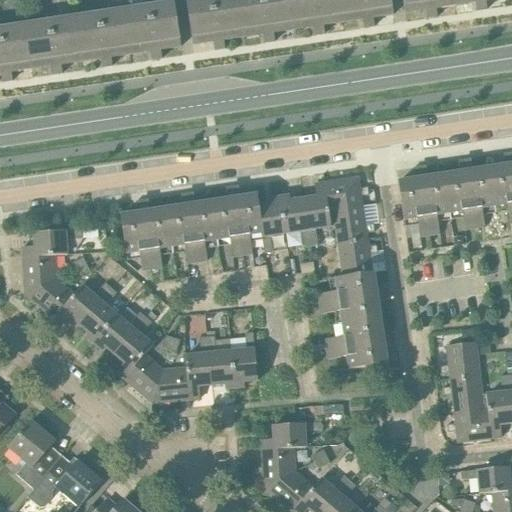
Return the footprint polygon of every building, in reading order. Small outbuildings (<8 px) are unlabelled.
[(13,0),(8,1),(10,10),(22,8),(20,0),(13,0)] [(237,0),(194,0),(186,1),(192,45),(213,42),(214,51),(225,49),(223,41),(243,38),(237,0)] [(237,0),(243,38),(263,35),(264,43),(275,42),(273,33),(293,30),(288,0),(237,0)] [(288,0),(293,30),(313,27),(314,36),(324,34),(323,26),(343,23),(339,0),(288,0)] [(393,15),(390,0),(339,0),(343,23),(363,20),(364,29),(374,27),(373,18),(393,15)] [(454,0),(402,0),(405,14),(425,11),(426,19),(437,17),(436,9),(455,6),(454,0)] [(454,0),(455,6),(475,3),(476,12),(487,10),(485,1),(495,0),(454,0)] [(174,3),(124,11),(131,55),(150,52),(152,61),(162,59),(161,50),(181,47),(174,3)] [(124,11),(74,18),(81,62),(100,59),(102,68),(112,67),(111,58),(131,55),(124,11)] [(74,18),(24,25),(31,70),(51,67),(52,75),(62,74),(61,65),(81,62),(74,18)] [(24,25),(0,29),(0,74),(1,74),(2,83),(12,81),(11,73),(31,70),(24,25)] [(505,166),(489,169),(496,214),(507,212),(509,224),(511,223),(511,153),(503,155),(505,166)] [(496,214),(489,169),(472,171),(471,160),(458,162),(460,173),(446,175),(453,220),(463,219),(465,230),(484,227),(483,216),(496,214)] [(453,220),(446,175),(427,178),(425,167),(413,169),(415,180),(398,182),(405,227),(418,225),(420,237),(440,234),(438,222),(453,220)] [(358,179),(324,184),(329,216),(363,211),(360,197),(369,196),(368,188),(359,189),(358,179)] [(316,198),(303,199),(310,247),(318,245),(315,229),(331,227),(329,216),(324,184),(314,185),(316,198)] [(226,189),(228,200),(212,202),(219,248),(231,246),(233,258),(253,255),(251,243),(263,241),(257,206),(256,196),(240,198),(238,187),(226,189)] [(181,196),(183,207),(166,209),(173,255),(186,252),(188,264),(208,261),(206,250),(219,248),(212,202),(195,205),(193,194),(181,196)] [(302,248),(310,247),(303,199),(290,201),(289,196),(279,198),(285,234),(300,231),(302,248)] [(285,234),(279,198),(270,199),(271,204),(257,206),(263,241),(264,254),(273,252),(270,236),(285,234)] [(136,202),(138,214),(120,216),(127,261),(140,259),(142,271),(163,268),(161,256),(173,255),(166,209),(150,212),(148,200),(136,202)] [(365,226),(363,211),(329,216),(331,227),(335,226),(337,245),(367,240),(366,234),(374,232),(373,225),(365,226)] [(22,248),(23,258),(54,256),(67,256),(66,240),(82,239),(82,231),(65,232),(34,234),(34,248),(22,248)] [(462,236),(453,238),(454,246),(463,245),(462,236)] [(367,240),(337,245),(342,277),(372,273),(369,255),(377,254),(377,253),(376,246),(368,248),(367,240)] [(316,250),(312,254),(313,260),(318,262),(323,258),(322,252),(316,250)] [(385,271),(382,253),(377,253),(377,254),(369,255),(372,273),(385,271)] [(25,296),(55,282),(54,256),(23,258),(25,296)] [(82,259),(71,265),(74,272),(86,266),(82,259)] [(86,266),(74,272),(78,278),(89,272),(86,266)] [(322,314),(333,313),(335,326),(381,319),(378,302),(389,301),(387,288),(376,290),(374,273),(372,273),(342,277),(329,279),(331,293),(319,295),(322,314)] [(54,321),(74,297),(55,282),(25,296),(54,321)] [(80,327),(110,289),(104,284),(94,297),(82,287),(74,297),(54,321),(61,327),(69,317),(80,327)] [(110,289),(80,327),(90,334),(86,338),(93,344),(116,316),(106,308),(117,295),(110,289)] [(116,316),(93,344),(101,351),(104,347),(115,356),(145,319),(139,314),(129,327),(116,316)] [(204,316),(207,338),(214,337),(212,315),(204,316)] [(116,373),(124,380),(144,356),(152,346),(140,337),(151,324),(145,319),(115,356),(124,364),(116,373)] [(342,370),(342,371),(387,365),(385,347),(396,346),(394,334),(383,335),(381,319),(335,326),(337,338),(325,340),(328,360),(347,357),(349,369),(342,370)] [(246,350),(231,352),(235,389),(244,388),(244,383),(258,381),(253,334),(244,335),(246,350)] [(162,348),(169,350),(173,338),(166,336),(162,348)] [(207,338),(211,386),(225,385),(225,390),(235,389),(231,352),(216,353),(214,337),(207,338)] [(180,340),(173,338),(169,350),(176,353),(180,340)] [(211,386),(207,338),(199,339),(200,355),(185,356),(186,369),(189,401),(200,400),(198,387),(211,386)] [(441,375),(449,374),(450,380),(479,377),(476,343),(446,347),(448,366),(440,367),(441,375)] [(162,371),(144,356),(124,380),(152,404),(162,371)] [(152,404),(189,401),(186,369),(162,371),(152,404)] [(500,377),(501,393),(485,395),(487,411),(490,439),(501,438),(500,426),(511,424),(511,417),(507,376),(500,377)] [(452,396),(454,414),(487,411),(485,395),(481,395),(479,377),(450,380),(451,388),(443,389),(444,397),(452,396)] [(0,439),(10,428),(7,426),(13,419),(0,406),(0,439)] [(490,439),(487,411),(454,414),(455,425),(447,426),(448,433),(456,432),(458,443),(490,439)] [(34,491),(44,479),(63,458),(51,448),(55,442),(31,422),(8,448),(27,464),(17,476),(34,491)] [(261,450),(293,449),(305,448),(304,433),(321,432),(321,423),(273,426),(273,440),(261,441),(261,450)] [(294,474),(293,449),(261,450),(264,488),(294,474)] [(315,463),(326,457),(323,451),(311,456),(315,463)] [(329,463),(326,457),(315,463),(318,469),(329,463)] [(63,458),(44,479),(34,491),(28,498),(39,508),(43,508),(52,498),(51,493),(55,489),(79,509),(102,482),(77,461),(73,467),(63,458)] [(480,496),(492,495),(511,492),(511,481),(510,482),(509,468),(460,473),(461,482),(478,480),(480,496)] [(291,511),(292,511),(312,489),(294,474),(264,488),(291,511)] [(306,511),(308,510),(310,511),(323,511),(349,482),(343,478),(333,490),(321,480),(312,489),(292,511),(306,511)] [(353,511),(355,510),(344,501),(355,488),(349,482),(323,511),(353,511)] [(511,511),(511,492),(492,495),(493,511),(511,511)] [(474,504),(462,499),(460,507),(472,511),(474,504)] [(108,500),(97,511),(137,511),(123,500),(117,507),(108,500)]
